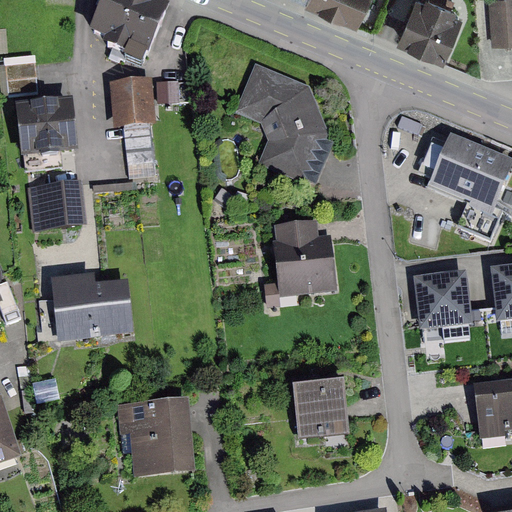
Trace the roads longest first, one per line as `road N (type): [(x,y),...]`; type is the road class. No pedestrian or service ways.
road 1 (residential): [(383,65),(365,120),(407,481)]
road 2 (residential): [(407,481),(225,511)]
road 3 (tertiary): [(224,0),(383,65)]
road 4 (tertiary): [(383,65),(511,120)]
